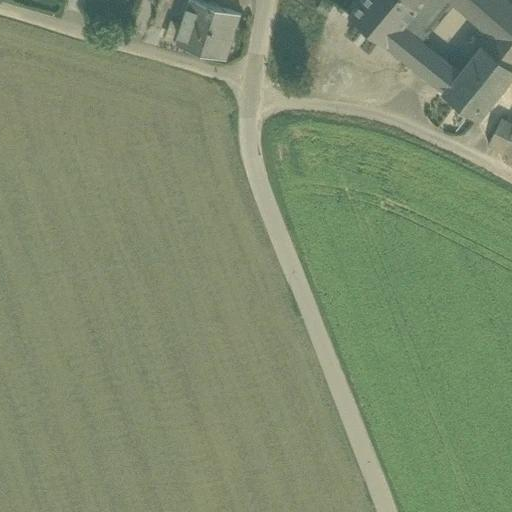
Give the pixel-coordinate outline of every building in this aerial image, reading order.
[(189,0),(177,44),(227,59),(241,12),(200,0),(189,0)] [(361,0),(348,16),(387,46),(403,27),(417,10),(404,0),(361,0)] [(421,43),(454,5),(447,0),(425,0),(417,10),(403,27),(421,43)] [(404,0),(417,10),(425,0),(404,0)] [(447,0),(454,5),(489,36),(467,64),(501,88),(511,74),(511,4),(507,0),(447,0)] [(387,46),(412,66),(426,47),(421,43),(403,27),(387,46)] [(438,57),(426,47),(412,66),(423,75),(438,57)] [(444,92),(477,118),(501,88),(467,64),(458,74),(438,57),(423,75),(444,92)] [(488,146),(503,153),(511,133),(511,124),(501,119),(488,146)] [(511,157),(511,133),(503,153),(511,157)]
